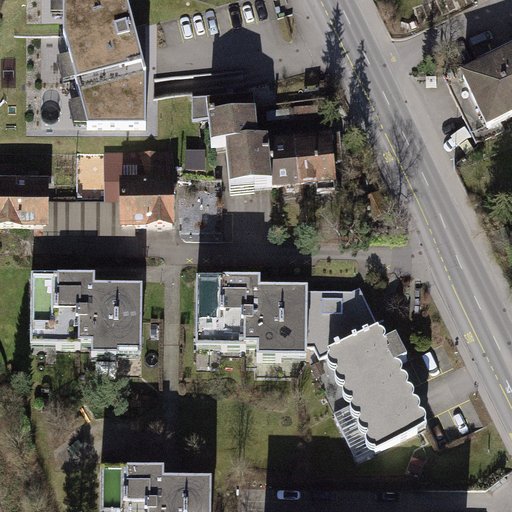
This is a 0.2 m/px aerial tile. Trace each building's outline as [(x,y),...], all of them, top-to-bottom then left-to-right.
[(205,0),(132,0),(130,40),(60,36),(59,59),(0,56),(0,138),(199,147),(202,87),(205,0)] [(511,55),(459,81),(486,136),(511,122),(511,55)] [(247,118),(318,103),(312,70),(240,84),(247,118)] [(275,147),(269,116),(220,126),(235,202),(347,180),(338,135),(275,147)] [(0,234),(58,233),(58,184),(0,184),(0,234)] [(189,236),(188,186),(129,187),(129,237),(189,236)] [(101,279),(36,278),(35,346),(99,346),(99,360),(151,361),(152,294),(101,294),(101,279)] [(269,284),(203,283),(202,350),(266,351),(266,365),(318,365),(319,299),(268,298),(269,284)] [(331,359),(379,333),(363,298),(319,299),(318,365),(331,359)] [(437,430),(387,329),(379,333),(331,359),(380,458),(437,430)] [(175,480),(109,479),(108,511),(224,511),(225,495),(175,494),(175,480)]
